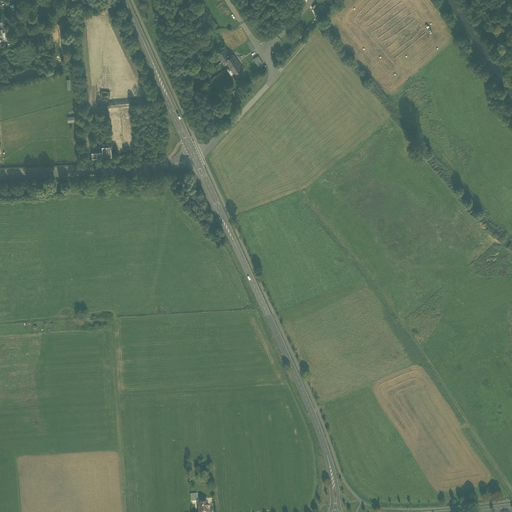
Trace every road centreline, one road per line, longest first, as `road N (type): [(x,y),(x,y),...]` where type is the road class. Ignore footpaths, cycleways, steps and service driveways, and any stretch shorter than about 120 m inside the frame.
road 1 (track): [(511,490),(369,273),(236,119)]
road 2 (tertiary): [(323,444),(193,154)]
road 3 (unclassified): [(0,174),(157,167),(193,154)]
road 4 (track): [(124,511),(112,324)]
road 5 (tertiary): [(193,154),(124,0)]
road 6 (residential): [(193,154),(276,75),(263,52)]
